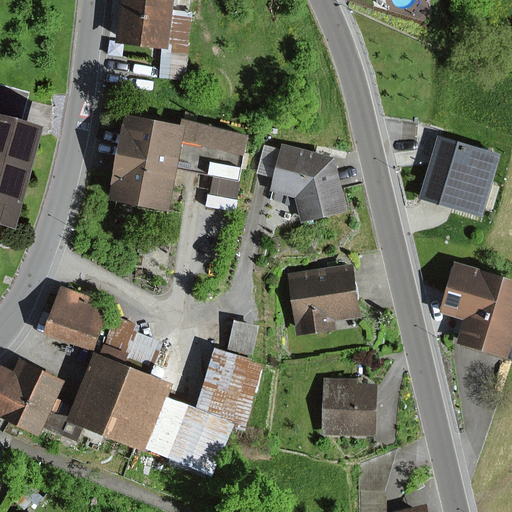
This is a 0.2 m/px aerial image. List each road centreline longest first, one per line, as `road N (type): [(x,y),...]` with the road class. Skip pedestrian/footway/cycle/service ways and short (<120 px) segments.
road 1 (unclassified): [(327,0),(376,151),(465,511)]
road 2 (residential): [(0,340),(27,300),(69,194),(100,0)]
